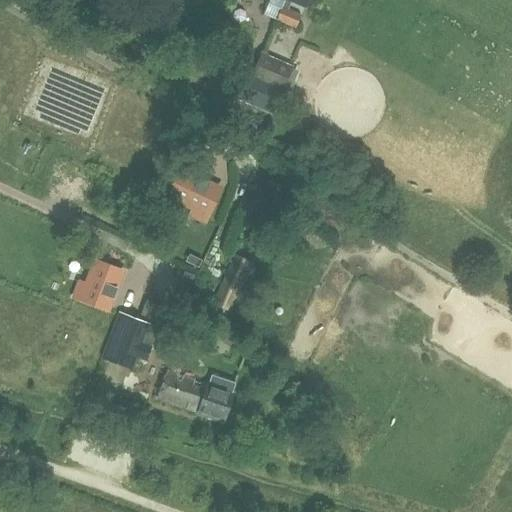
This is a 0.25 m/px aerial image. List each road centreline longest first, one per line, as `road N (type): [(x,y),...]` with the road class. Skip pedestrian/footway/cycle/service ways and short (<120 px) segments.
road 1 (track): [(174,511),(0,447)]
road 2 (unknown): [(0,191),(96,236),(161,280)]
